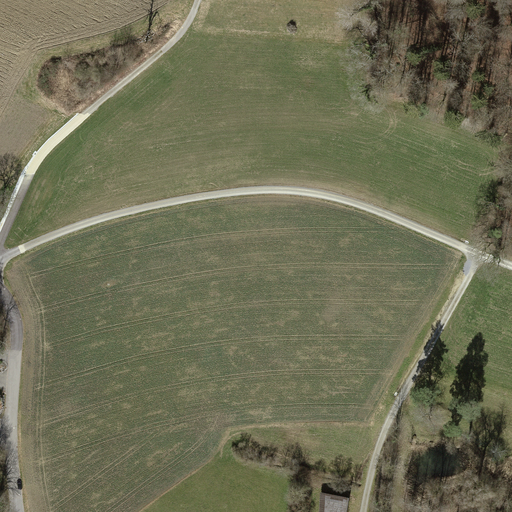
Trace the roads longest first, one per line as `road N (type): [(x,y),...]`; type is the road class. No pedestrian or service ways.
road 1 (track): [(511,265),(320,197),(207,199),(91,220),(0,266)]
road 2 (track): [(7,262),(44,170),(83,117),(186,28),(202,0)]
road 3 (track): [(363,511),(389,421),(480,254)]
road 4 (residential): [(11,424),(17,339),(0,289)]
